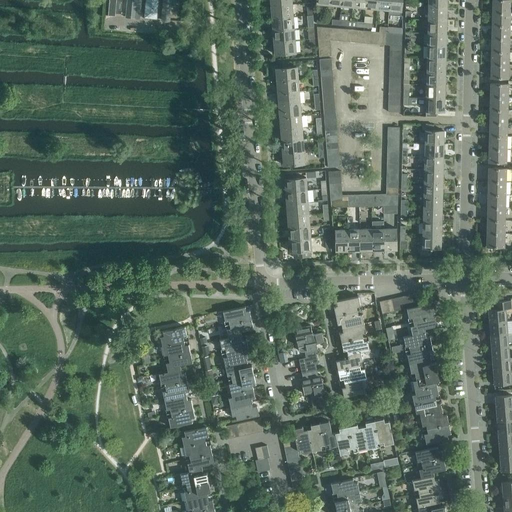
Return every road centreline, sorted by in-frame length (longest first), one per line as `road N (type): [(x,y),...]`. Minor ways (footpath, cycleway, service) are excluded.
road 1 (residential): [(466,279),(470,0)]
road 2 (residential): [(261,283),(244,31)]
road 3 (residential): [(483,511),(466,279)]
road 4 (residential): [(261,283),(466,279)]
road 5 (residential): [(281,419),(261,283)]
road 6 (residential): [(244,31),(108,23)]
